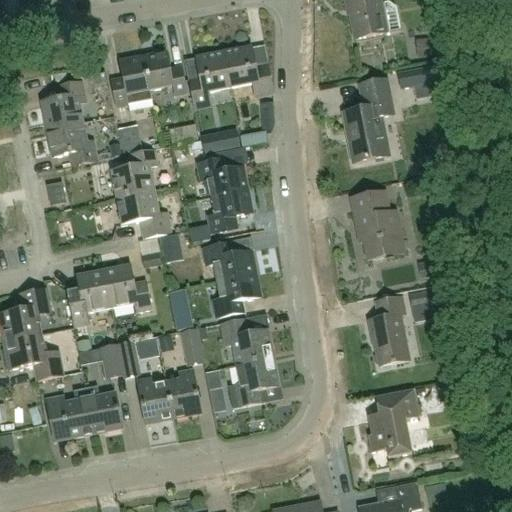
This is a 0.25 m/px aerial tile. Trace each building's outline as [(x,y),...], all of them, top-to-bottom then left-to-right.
[(343,0),(345,12),(348,11),(354,42),(400,32),(396,9),(388,4),(381,5),(379,0),(343,0)] [(439,41),(417,42),(418,61),(439,60),(439,41)] [(224,54),(232,92),(253,88),(255,99),(275,95),(269,66),(257,68),(253,49),(224,54)] [(167,54),(143,59),(150,93),(173,89),(175,99),(188,96),(182,69),(170,71),(167,54)] [(232,92),(224,54),(198,60),(202,79),(189,81),(195,111),(213,107),(211,97),(232,92)] [(150,93),(143,59),(120,63),(123,81),(111,83),(117,111),(129,108),(129,107),(152,102),(150,93)] [(436,83),(433,70),(398,77),(400,90),(436,83)] [(364,111),(343,115),(353,166),(389,159),(381,121),(394,118),(387,82),(359,87),(364,111)] [(60,100),(43,104),(49,133),(86,126),(82,106),(87,105),(83,84),(58,89),(60,100)] [(275,104),(262,105),(264,135),(243,139),(245,150),(269,146),(268,135),(274,134),(276,132),(275,104)] [(73,169),(99,164),(94,143),(90,144),(86,126),(49,133),(54,161),(71,158),(73,169)] [(122,156),(140,152),(135,128),(117,132),(122,156)] [(201,129),(188,129),(188,142),(201,141),(201,129)] [(118,201),(157,193),(153,170),(160,168),(157,152),(129,158),(131,170),(113,173),(118,201)] [(250,193),(245,169),(228,172),(226,161),(197,167),(201,185),(208,184),(211,201),(250,193)] [(157,193),(118,201),(123,228),(141,225),(144,241),(173,236),(169,215),(162,216),(157,193)] [(255,217),(250,193),(211,201),(215,217),(207,219),(211,237),(240,232),(237,221),(255,217)] [(352,202),(354,214),(359,236),(363,235),(369,264),(404,257),(396,214),(389,216),(384,195),(352,202)] [(171,242),(173,262),(186,261),(184,240),(171,242)] [(235,257),(233,245),(204,251),(207,269),(215,267),(218,285),(257,277),(252,254),(235,257)] [(104,273),(111,312),(137,307),(138,315),(153,312),(147,283),(136,285),(132,267),(104,273)] [(89,317),(111,312),(104,273),(77,278),(78,287),(67,290),(75,328),(90,324),(89,317)] [(262,301),(257,277),(218,285),(222,302),(214,304),(218,322),(247,316),(244,304),(262,301)] [(436,292),(409,297),(411,311),(439,306),(436,292)] [(0,320),(5,346),(43,339),(39,320),(52,317),(47,293),(22,298),(25,315),(0,319),(0,320)] [(375,345),(380,370),(410,364),(401,319),(405,318),(402,300),(374,306),(378,322),(368,324),(373,346),(375,345)] [(233,348),(237,369),(273,362),(268,334),(250,337),(247,322),(221,327),(226,350),(233,348)] [(188,369),(203,366),(197,333),(183,335),(188,369)] [(47,359),(43,339),(5,346),(11,374),(36,369),(39,385),(64,380),(60,356),(47,359)] [(118,348),(124,379),(125,382),(139,379),(132,345),(118,348)] [(107,382),(124,379),(118,348),(101,351),(107,382)] [(262,394),(279,390),(273,362),(237,369),(241,387),(229,389),(233,411),(264,405),(262,394)] [(219,414),(231,413),(225,373),(203,376),(208,411),(218,410),(219,414)] [(166,386),(173,423),(203,417),(195,374),(181,377),(182,383),(166,386)] [(139,385),(148,428),(173,423),(166,386),(153,389),(152,383),(139,385)] [(86,393),(95,439),(122,433),(115,397),(101,400),(99,390),(86,393)] [(95,439),(86,393),(75,395),(77,404),(65,407),(63,400),(47,404),(56,447),(95,439)] [(414,393),(376,401),(379,418),(368,421),(372,440),(368,441),(372,457),(387,454),(388,462),(412,458),(405,424),(420,421),(414,393)] [(399,505),(362,511),(421,511),(417,487),(396,491),(399,505)]
